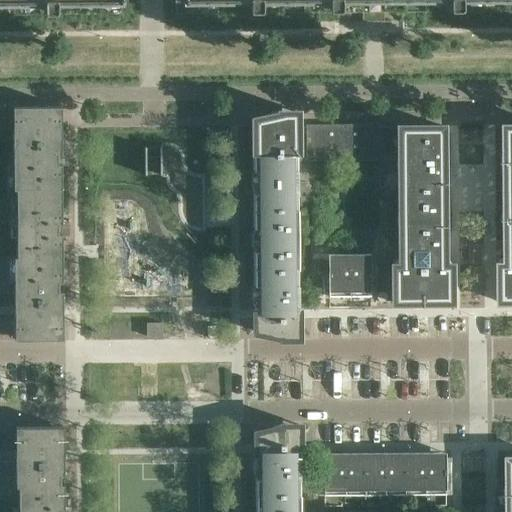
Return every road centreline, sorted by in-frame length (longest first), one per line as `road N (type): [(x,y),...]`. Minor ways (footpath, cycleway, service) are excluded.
road 1 (unclassified): [(477,348),(240,352)]
road 2 (unclassified): [(241,413),(477,412)]
road 3 (unclassified): [(73,416),(241,413)]
road 4 (unclassified): [(240,352),(73,353)]
